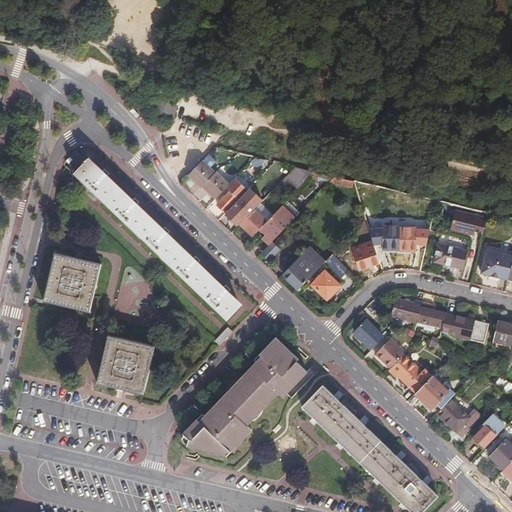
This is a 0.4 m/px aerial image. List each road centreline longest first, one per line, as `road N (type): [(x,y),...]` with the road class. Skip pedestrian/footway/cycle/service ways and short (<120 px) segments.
road 1 (tertiary): [(476,491),(323,339)]
road 2 (residential): [(511,307),(390,285),(323,339)]
road 3 (residential): [(282,299),(158,432)]
road 4 (residential): [(151,476),(0,443)]
road 5 (tertiary): [(282,299),(173,191)]
road 6 (tertiary): [(34,214),(0,362)]
road 7 (tertiary): [(173,191),(98,92)]
